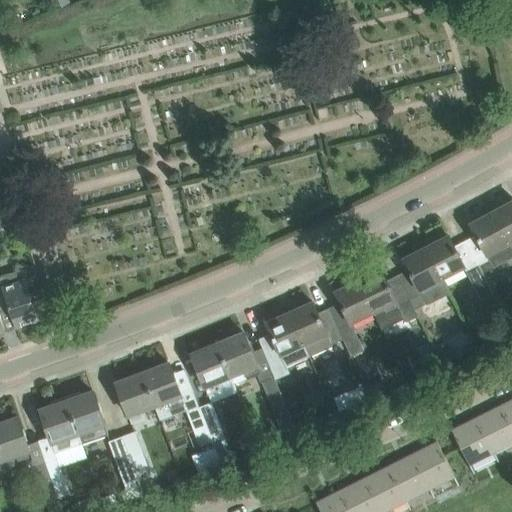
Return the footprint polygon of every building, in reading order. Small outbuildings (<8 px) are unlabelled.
[(5,182),(0,183),(0,201),(10,198),(5,182)] [(500,202),(489,207),(511,249),(511,248),(509,242),(511,240),(511,201),(502,207),(500,202)] [(475,235),(465,241),(471,253),(485,279),(497,272),(494,267),(511,257),(511,249),(489,207),(479,213),(482,218),(470,224),(475,235)] [(471,253),(465,241),(454,246),(448,236),(436,242),(433,237),(422,242),(441,279),(441,278),(463,267),(480,300),(493,293),(485,279),(471,253)] [(441,279),(422,242),(413,247),(415,253),(403,259),(408,270),(397,275),(415,310),(449,293),(441,278),(441,279)] [(32,266),(0,276),(0,278),(16,327),(38,320),(31,302),(43,298),(32,266)] [(366,271),(356,276),(372,312),(394,302),(405,323),(418,316),(415,310),(397,275),(386,281),(381,270),(379,271),(377,266),(366,271)] [(340,304),(329,308),(342,339),(350,356),(363,350),(350,323),(372,312),(356,276),(345,281),(347,286),(335,292),(340,304)] [(15,328),(16,327),(0,278),(0,332),(5,331),(0,317),(0,312),(9,309),(15,328)] [(297,303),(287,307),(307,356),(330,345),(330,344),(342,339),(329,308),(318,313),(313,302),(300,308),(297,303)] [(289,372),(286,365),(307,356),(287,307),(276,312),(278,317),(266,323),(270,334),(258,339),(275,376),(273,377),(274,379),(289,372)] [(471,336),(475,346),(511,329),(506,320),(471,336)] [(243,333),(216,343),(230,377),(243,371),(247,380),(260,374),(243,333)] [(447,342),(436,348),(443,362),(455,356),(447,342)] [(191,354),(198,372),(208,396),(221,390),(217,382),(230,377),(216,343),(191,354)] [(168,362),(142,372),(155,406),(160,420),(173,415),(171,410),(184,405),(168,362)] [(116,382),(123,401),(132,425),(144,420),(141,411),(155,406),(142,372),(116,382)] [(273,377),(261,382),(282,436),(296,431),(293,425),(274,379),(273,377)] [(366,404),(359,387),(351,390),(358,407),(366,404)] [(93,391),(66,400),(81,442),(107,433),(99,410),(93,391)] [(40,409),(46,428),(55,454),(82,445),(81,442),(66,400),(40,409)] [(499,406),(502,411),(511,431),(511,403),(511,401),(499,406)] [(212,403),(198,408),(206,427),(211,440),(224,435),(212,403)] [(198,408),(187,413),(194,431),(206,427),(198,408)] [(475,418),(478,423),(493,453),(511,443),(511,431),(502,411),(489,417),(487,413),(475,418)] [(17,417),(0,422),(0,455),(5,472),(19,467),(18,464),(31,459),(17,417)] [(303,419),(294,423),(299,434),(308,430),(303,419)] [(465,429),(463,424),(451,430),(469,465),(493,453),(478,423),(465,429)] [(135,432),(122,437),(134,469),(146,465),(135,432)] [(134,469),(122,437),(109,441),(123,481),(137,477),(134,469)] [(213,446),(191,454),(199,473),(220,464),(213,446)] [(412,454),(414,459),(429,489),(454,477),(439,447),(425,453),(423,449),(412,454)] [(57,459),(45,463),(57,497),(69,493),(57,459)] [(388,466),(390,471),(405,501),(429,489),(414,459),(401,466),(399,461),(388,466)] [(185,480),(196,475),(190,461),(179,465),(185,480)] [(61,511),(57,497),(45,463),(34,467),(49,511),(61,511)] [(364,478),(366,483),(380,511),(383,511),(405,501),(390,471),(377,478),(375,473),(364,478)] [(340,491),(342,495),(350,511),(380,511),(366,483),(353,490),(351,485),(340,491)] [(117,506),(113,494),(101,499),(105,510),(117,506)] [(98,511),(105,510),(101,499),(99,495),(90,499),(94,511),(98,511)] [(350,511),(342,495),(329,502),(327,497),(316,503),(320,511),(350,511)]
